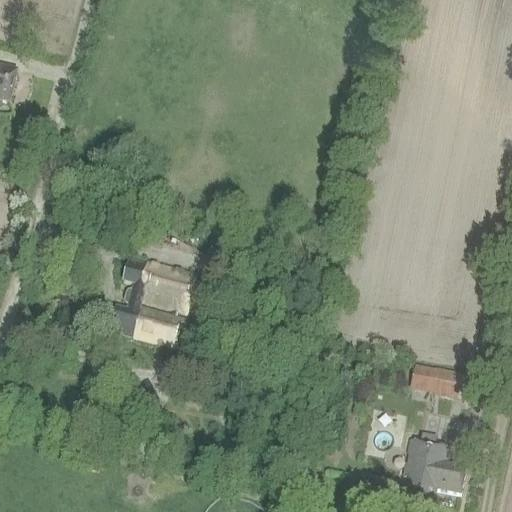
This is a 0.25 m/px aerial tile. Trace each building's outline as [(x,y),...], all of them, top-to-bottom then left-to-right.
[(0,103),(9,106),(16,72),(0,68),(0,103)] [(259,257),(224,248),(216,280),(251,289),(259,257)] [(133,338),(134,339),(157,345),(158,348),(161,349),(164,347),(178,351),(186,322),(176,319),(178,314),(187,316),(198,277),(147,264),(129,260),(128,266),(127,266),(123,283),(133,286),(127,312),(116,309),(111,326),(112,326),(110,332),(133,338)] [(414,370),(409,392),(463,403),(467,380),(414,370)] [(450,451),(419,445),(410,443),(403,480),(408,481),(403,504),(433,509),(436,493),(461,498),(466,470),(447,466),(450,451)]
